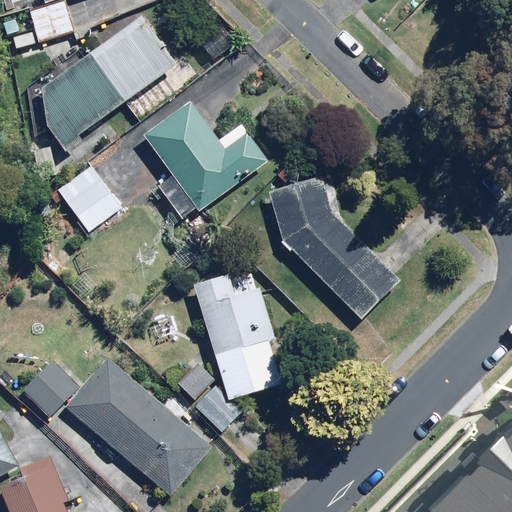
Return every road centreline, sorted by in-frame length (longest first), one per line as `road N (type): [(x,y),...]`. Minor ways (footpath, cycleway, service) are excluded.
road 1 (residential): [(285,0),(511,223)]
road 2 (residential): [(511,305),(306,511)]
